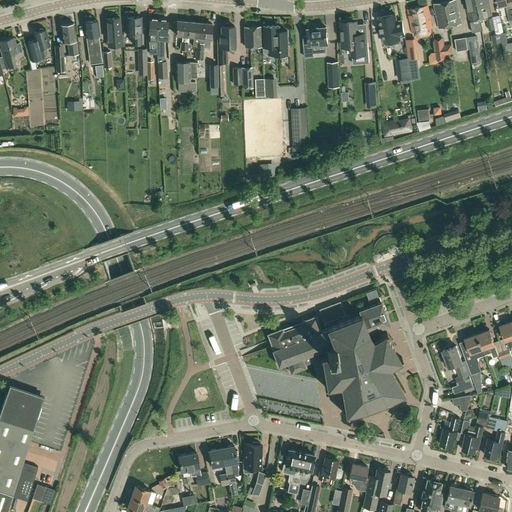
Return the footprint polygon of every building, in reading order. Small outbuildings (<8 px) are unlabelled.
[(447,6),(450,25),(461,23),(456,0),(448,0),(445,1),(447,6)] [(481,19),(476,0),(465,0),(470,21),(468,21),(471,33),(478,32),(475,20),(481,19)] [(488,0),(476,0),(481,19),(487,18),(489,29),(495,28),(488,0)] [(447,6),(445,1),(434,3),(440,28),(450,25),(447,6)] [(413,32),(432,28),(427,5),(408,9),(413,32)] [(395,13),(378,16),(381,27),(379,27),(380,32),(381,32),(383,42),(384,42),(385,46),(400,42),(400,40),(401,40),(400,36),(405,35),(401,20),(397,21),(395,13)] [(495,14),(497,32),(504,31),(502,14),(495,14)] [(106,19),(108,46),(122,45),(120,17),(106,19)] [(141,43),(142,17),(127,17),(127,35),(133,35),(133,43),(141,43)] [(149,18),(148,34),(149,34),(149,41),(150,54),(157,54),(157,49),(157,41),(158,35),(158,34),(159,18),(149,18)] [(157,41),(157,49),(157,54),(158,62),(164,61),(164,41),(168,41),(168,35),(167,35),(168,19),(159,18),(158,34),(158,35),(157,41)] [(97,19),(85,21),(87,37),(88,45),(92,44),(95,63),(103,62),(97,19)] [(188,50),(188,42),(189,36),(188,36),(189,21),(177,20),(176,34),(182,35),(182,42),(181,41),(180,49),(188,50)] [(194,36),(193,46),(196,47),(196,50),(204,51),(204,44),(199,43),(201,22),(189,21),(188,36),(189,36),(194,36)] [(199,43),(204,44),(204,37),(211,38),(212,23),(201,22),(199,43)] [(217,33),(218,62),(227,61),(226,46),(235,46),(234,25),(231,26),(231,24),(230,22),(226,22),(225,24),(225,26),(222,26),(222,33),(217,33)] [(364,34),(356,35),(355,22),(341,23),(343,46),(351,45),(352,54),(353,64),(369,62),(368,43),(364,43),(364,34)] [(69,55),(78,54),(74,23),(60,25),(62,42),(67,41),(69,55)] [(279,32),(279,25),(263,26),(263,45),(268,44),(268,53),(276,53),(288,52),(287,30),(283,30),(283,32),(279,32)] [(308,29),(308,36),(303,37),(304,57),(313,56),(312,44),(328,43),(327,27),(315,28),(315,25),(308,26),(309,28),(308,29)] [(256,47),(256,46),(261,46),(260,26),(244,26),(245,46),(250,46),(250,48),(256,47)] [(31,60),(44,57),(46,56),(44,48),(49,46),(45,29),(33,32),(35,40),(27,42),(31,60)] [(501,42),(500,34),(492,35),(494,43),(501,42)] [(476,35),(468,37),(469,47),(478,46),(476,35)] [(13,54),(18,52),(22,51),(20,42),(15,44),(13,37),(6,39),(6,38),(5,37),(2,38),(1,39),(2,40),(0,40),(2,47),(0,48),(6,68),(16,65),(13,54)] [(434,38),(437,61),(447,60),(446,55),(453,54),(452,44),(444,45),(443,37),(434,38)] [(466,37),(455,39),(457,51),(468,49),(466,37)] [(63,45),(55,45),(55,57),(56,71),(64,70),(63,56),(63,45)] [(416,46),(407,47),(408,57),(411,79),(420,78),(417,58),(416,46)] [(115,47),(103,48),(106,81),(118,80),(115,47)] [(138,49),(138,60),(141,60),(141,64),(147,64),(146,49),(138,49)] [(203,58),(204,51),(196,50),(195,58),(203,58)] [(408,57),(397,59),(400,79),(401,79),(404,79),(405,82),(411,82),(411,79),(408,57)] [(264,74),(273,74),(273,60),(264,60),(264,74)] [(164,61),(158,62),(159,78),(167,77),(166,61),(164,61)] [(190,78),(190,62),(190,61),(176,61),(176,81),(178,81),(190,81),(190,78)] [(328,63),(329,87),(338,86),(337,62),(328,63)] [(82,81),(80,64),(73,64),(75,82),(82,81)] [(241,67),(242,83),(243,83),(243,87),(253,86),(252,66),(241,67)] [(242,83),(241,67),(233,68),(233,84),(242,83)] [(190,81),(178,81),(179,91),(196,91),(195,81),(190,81)] [(375,82),(367,83),(369,107),(377,106),(375,82)] [(15,112),(30,111),(30,104),(15,104),(15,112)] [(295,148),(307,148),(305,106),(293,107),(295,148)] [(5,115),(7,115),(7,117),(12,116),(11,110),(8,107),(6,108),(3,111),(3,114),(5,115)] [(417,109),(419,120),(430,119),(429,108),(417,109)] [(444,114),(447,122),(461,117),(458,110),(444,114)] [(383,123),(386,135),(411,130),(409,119),(393,122),(393,121),(390,121),(390,123),(388,123),(388,122),(383,123)] [(403,394),(405,393),(389,366),(403,358),(402,356),(400,357),(386,334),(388,333),(387,331),(380,335),(376,329),(389,324),(381,302),(359,310),(361,315),(328,327),(328,329),(321,331),(315,316),(301,321),(302,324),(283,331),(282,329),(267,334),(273,350),(279,366),(287,362),(291,373),(305,367),(301,357),(326,348),(327,356),(320,357),(320,359),(322,359),(327,385),(325,385),(325,387),(341,385),(347,416),(349,415),(348,413),(366,409),(366,411),(368,410),(367,408),(385,401),(385,403),(387,403),(386,401),(402,392),(403,394)] [(244,304),(243,311),(256,312),(257,306),(244,304)] [(317,310),(322,323),(335,318),(331,305),(317,310)] [(511,356),(508,347),(511,345),(511,320),(500,324),(505,337),(499,339),(503,349),(508,364),(511,362),(511,356)] [(200,331),(202,339),(217,335),(215,327),(200,331)] [(497,351),(497,348),(489,328),(477,333),(485,354),(493,351),(495,356),(499,355),(503,366),(508,364),(503,349),(497,351)] [(485,354),(477,333),(465,337),(470,350),(463,352),(471,372),(471,373),(481,369),(479,363),(479,361),(477,357),(485,354)] [(205,342),(207,349),(221,344),(219,337),(205,342)] [(466,391),(474,388),(469,373),(471,372),(466,360),(462,361),(456,345),(443,350),(449,367),(455,364),(460,376),(455,377),(458,384),(452,386),(455,393),(464,389),(466,391)] [(225,346),(209,349),(210,362),(227,359),(225,346)] [(9,383),(0,409),(0,511),(6,511),(13,493),(43,395),(9,383)] [(467,409),(471,394),(453,398),(454,404),(460,403),(461,410),(467,409)] [(478,448),(483,426),(487,427),(490,414),(480,411),(478,418),(477,424),(476,427),(470,425),(468,433),(466,433),(462,449),(464,449),(465,451),(471,452),(472,451),(474,451),(475,447),(478,448)] [(507,429),(509,420),(490,415),(488,424),(507,429)] [(444,428),(443,429),(442,428),(441,429),(440,433),(441,434),(442,435),(440,443),(441,444),(441,445),(446,446),(446,445),(452,446),(454,438),(456,438),(458,431),(456,431),(460,418),(453,416),(450,429),(444,428)] [(500,453),(505,431),(498,429),(496,440),(488,438),(484,454),(496,457),(497,452),(500,453)] [(263,456),(261,456),(261,444),(259,444),(259,442),(252,442),(252,444),(245,443),(245,458),(243,457),(242,467),(243,472),(251,472),(252,467),(260,468),(261,459),(263,459),(263,456)] [(238,469),(237,461),(234,445),(221,447),(225,463),(224,463),(226,474),(228,482),(235,481),(234,473),(235,472),(237,471),(238,469)] [(212,466),(224,463),(225,463),(221,447),(208,450),(212,466)] [(289,480),(292,480),(294,474),(296,475),(302,452),(289,449),(286,463),(284,464),(283,470),(284,472),(288,473),(290,472),(291,472),(289,480)] [(181,470),(190,468),(191,475),(195,474),(197,483),(209,481),(207,471),(201,472),(197,452),(178,456),(181,470)] [(314,454),(302,452),(296,475),(294,474),(292,480),(291,482),(298,484),(300,476),(305,477),(308,475),(309,469),(311,470),(314,454)] [(318,478),(325,479),(326,474),(339,477),(341,476),(342,470),(341,468),(336,467),(338,460),(325,457),(324,464),(321,463),(318,478)] [(166,458),(143,463),(147,480),(169,476),(166,458)] [(38,466),(23,462),(13,496),(27,501),(38,466)] [(364,489),(367,489),(369,478),(365,477),(367,465),(352,462),(349,475),(352,476),(351,482),(353,482),(356,487),(358,488),(362,489),(364,489)] [(375,507),(378,492),(385,493),(390,470),(389,470),(388,468),(384,467),(383,468),(377,467),(375,478),(369,477),(369,478),(367,489),(363,505),(375,507)] [(401,472),(397,487),(396,487),(392,501),(400,503),(403,489),(410,491),(413,475),(412,474),(408,473),(407,474),(401,472)] [(221,484),(228,482),(226,474),(219,475),(221,484)] [(422,503),(421,510),(427,511),(428,511),(429,510),(436,511),(437,511),(441,496),(438,495),(441,482),(437,481),(438,480),(437,478),(433,477),(431,478),(430,480),(427,479),(425,490),(424,496),(423,496),(422,503)] [(168,486),(164,478),(159,481),(163,489),(168,486)] [(259,494),(262,484),(256,482),(251,494),(259,494)] [(32,497),(42,501),(47,487),(37,483),(32,497)] [(305,511),(313,511),(319,486),(311,484),(305,511)] [(446,500),(452,501),(450,508),(448,511),(455,511),(461,487),(449,484),(446,500)] [(135,485),(131,497),(137,499),(146,502),(150,490),(135,485)] [(347,511),(352,488),(344,486),(338,510),(347,511)] [(466,488),(461,487),(455,511),(461,511),(462,511),(462,510),(463,504),(469,505),(473,490),(472,490),(472,489),(472,488),(468,487),(467,487),(466,488)] [(494,511),(499,496),(482,492),(478,508),(487,510),(486,511),(494,511)] [(157,511),(160,507),(146,502),(137,499),(131,497),(126,509),(135,511),(142,511),(143,509),(152,511),(157,511)] [(381,502),(379,511),(390,511),(392,504),(381,502)]
